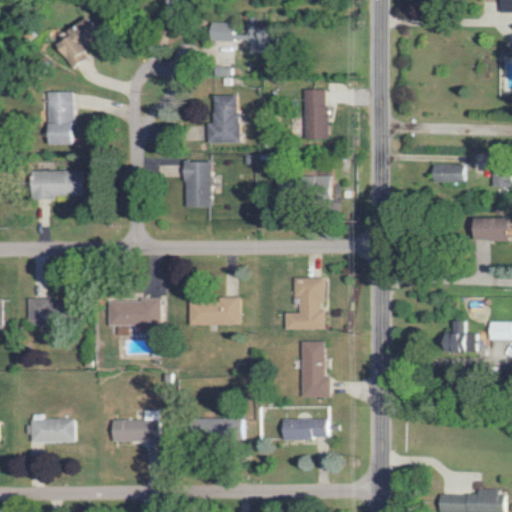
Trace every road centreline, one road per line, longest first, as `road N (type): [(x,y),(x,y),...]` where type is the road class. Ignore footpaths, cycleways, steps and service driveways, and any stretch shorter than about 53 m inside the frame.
road 1 (residential): [(382,0),(382,511)]
road 2 (residential): [(384,249),(0,252)]
road 3 (residential): [(0,497),(383,495)]
road 4 (residential): [(167,49),(140,125),(138,251)]
road 5 (residential): [(382,129),(511,131)]
